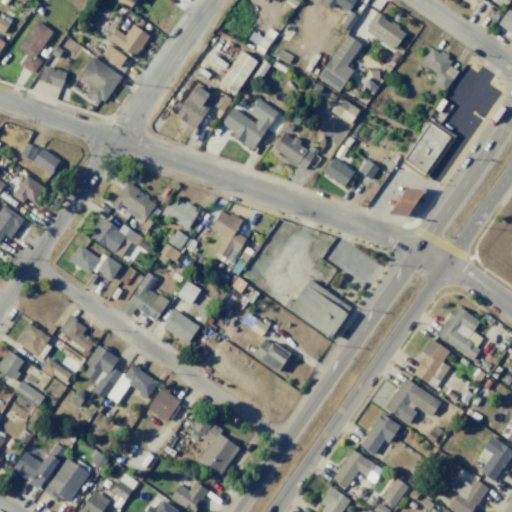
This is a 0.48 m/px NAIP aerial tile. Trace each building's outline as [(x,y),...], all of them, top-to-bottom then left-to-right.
[(114,0),(127,9),(133,0),(114,0)] [(346,11),(354,0),(324,0),(322,3),(330,8),(333,2),(346,11)] [(511,36),(496,24),(509,5),(511,7),(511,36)] [(347,30),(356,16),(349,11),(340,25),(347,30)] [(382,18),(404,33),(393,50),(362,30),(375,11),(383,17),(382,18)] [(0,18),(8,24),(2,33),(0,31),(0,18)] [(31,73),(40,61),(34,56),(52,31),(35,19),(16,47),(26,54),(19,65),(31,73)] [(131,24),(148,35),(133,57),(106,38),(113,28),(124,35),(131,24)] [(268,28),(275,33),(261,55),(253,50),(256,45),(247,39),(252,31),(262,38),(268,28)] [(345,34),(360,44),(344,66),(351,71),(336,91),(315,76),(345,34)] [(107,44),(125,57),(118,66),(100,54),(107,44)] [(55,46),(62,50),(56,58),(49,54),(55,46)] [(430,48),(438,53),(440,51),(446,55),(444,58),(449,62),(443,72),(452,79),(443,92),(432,84),(433,81),(431,80),(435,73),(420,62),(430,48)] [(278,49),(291,56),(286,67),(272,59),(278,49)] [(239,50),(256,62),(233,93),(217,82),(239,50)] [(103,101),(120,77),(91,56),(76,77),(90,87),(84,95),(96,103),(100,98),(103,101)] [(261,60),(268,65),(255,85),(248,80),(261,60)] [(64,72),(59,87),(37,80),(42,65),(64,72)] [(369,70),(377,70),(377,78),(369,78),(369,70)] [(366,78),(377,86),(372,93),(361,85),(366,78)] [(314,83),(321,86),(318,93),(310,89),(314,83)] [(195,85),(208,94),(201,102),(208,107),(193,129),(173,115),(195,85)] [(354,89),(361,93),(358,99),(351,96),(354,89)] [(219,92),(229,100),(220,111),(210,104),(219,92)] [(329,110),(348,123),(357,109),(338,96),(329,110)] [(257,99),(276,112),(250,148),(230,134),(232,132),(219,123),(231,107),(253,123),(257,117),(248,111),(257,99)] [(294,113),(301,118),(296,126),(289,120),(294,113)] [(398,162),(424,180),(454,136),(429,118),(398,162)] [(287,122),(292,126),(289,131),(283,128),(287,122)] [(309,146),(316,151),(303,170),(295,164),(293,168),(281,159),(284,156),(273,148),(283,133),(291,139),(293,137),(299,141),(297,144),(306,150),(309,146)] [(40,147),(60,161),(50,175),(30,161),(18,154),(24,142),(38,150),(40,147)] [(332,159),(352,173),(341,187),(321,173),(332,159)] [(365,160),(377,168),(369,179),(357,171),(365,160)] [(25,174),(43,187),(33,203),(25,198),(22,202),(11,195),(25,174)] [(140,222),(154,203),(126,183),(110,206),(116,210),(121,203),(127,207),(121,216),(125,219),(129,214),(140,222)] [(405,186),(423,189),(404,216),(386,214),(405,186)] [(177,199),(184,204),(186,201),(195,207),(193,210),(197,213),(185,230),(160,213),(169,200),(174,204),(177,199)] [(0,205),(2,203),(23,219),(9,239),(3,235),(0,239),(0,205)] [(230,213),(241,220),(234,231),(245,238),(236,252),(230,249),(224,259),(213,252),(222,237),(209,229),(219,212),(228,217),(230,213)] [(121,222),(143,237),(136,247),(128,242),(119,255),(92,237),(96,231),(93,229),(101,218),(117,229),(121,222)] [(173,229),(186,237),(178,250),(165,241),(173,229)] [(164,243),(180,254),(174,263),(166,257),(163,262),(155,257),(164,243)] [(101,252),(120,265),(110,280),(92,268),(88,273),(68,260),(79,245),(97,257),(101,252)] [(152,319),(166,300),(157,294),(156,296),(148,290),(156,279),(146,272),(120,310),(128,316),(135,307),(152,319)] [(219,322),(245,284),(235,277),(208,315),(219,322)] [(307,279),(347,307),(326,337),(286,309),(307,279)] [(185,280),(199,290),(189,305),(175,296),(185,280)] [(454,304),(479,320),(472,330),(478,335),(471,346),(476,350),(470,359),(434,335),(454,304)] [(170,308),(197,326),(185,344),(161,327),(165,321),(163,319),(170,308)] [(67,312),(76,319),(75,321),(84,328),(79,335),(83,338),(84,336),(89,339),(87,341),(91,343),(86,351),(55,330),(67,312)] [(259,336),(266,327),(244,312),(238,321),(259,336)] [(27,323),(47,337),(43,343),(48,347),(40,358),(35,355),(34,356),(13,341),(27,323)] [(433,388),(448,367),(440,362),(447,351),(428,338),(419,351),(425,355),(412,374),(433,388)] [(272,341),(289,353),(275,372),(251,355),(262,339),(270,345),(272,341)] [(95,344),(99,347),(101,344),(109,350),(107,353),(115,358),(109,367),(118,373),(100,397),(90,390),(95,383),(81,373),(87,365),(83,362),(95,344)] [(0,357),(5,350),(21,361),(14,371),(18,373),(13,381),(0,372),(0,357)] [(45,356),(69,374),(63,383),(50,375),(49,376),(37,368),(45,356)] [(133,358),(160,377),(145,398),(127,385),(114,403),(104,396),(120,373),(122,375),(133,358)] [(506,387),(511,379),(504,374),(499,381),(506,387)] [(406,423),(414,412),(410,410),(413,406),(429,417),(440,402),(403,377),(382,407),(406,423)] [(17,380),(41,396),(35,406),(11,390),(17,380)] [(159,388),(178,402),(165,421),(145,408),(159,388)] [(386,442),(397,426),(380,413),(358,445),(371,454),(382,439),(386,442)] [(218,434),(238,448),(219,474),(197,458),(207,443),(199,437),(202,434),(191,426),(199,414),(221,429),(218,434)] [(433,425),(441,430),(432,443),(424,437),(433,425)] [(489,436),(511,452),(491,480),(478,471),(490,454),(481,448),(489,436)] [(54,442),(65,450),(36,490),(26,483),(29,478),(24,474),(22,477),(10,468),(23,451),(39,463),(54,442)] [(344,488),(356,470),(372,481),(380,469),(350,448),(330,478),(344,488)] [(96,452),(106,459),(99,469),(89,462),(96,452)] [(64,458),(86,473),(66,502),(57,496),(54,500),(41,491),(64,458)] [(122,500),(135,482),(123,473),(109,491),(122,500)] [(473,478),(487,488),(470,511),(452,511),(445,507),(456,492),(449,487),(456,477),(468,485),(473,478)] [(394,478),(406,486),(392,506),(381,497),(394,478)] [(193,481),(207,490),(191,511),(189,511),(169,498),(178,484),(187,490),(193,481)] [(340,511),(318,511),(323,506),(318,502),(329,487),(348,500),(340,511)] [(76,511),(92,490),(107,501),(98,511),(76,511)] [(159,500),(177,511),(141,511),(145,506),(152,510),(159,500)] [(378,501),(389,509),(386,511),(373,511),(371,510),(378,501)]
